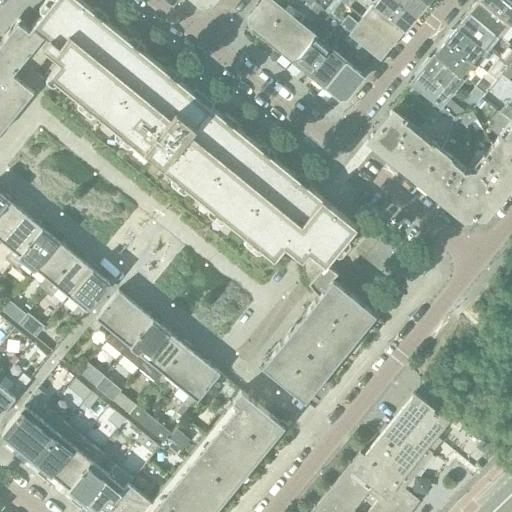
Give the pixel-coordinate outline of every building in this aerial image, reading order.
[(356,226),(229,122),(211,107),(215,102),(205,95),(194,86),(191,90),(80,0),(53,0),(32,26),(48,39),(42,47),(59,61),(49,75),(68,90),(87,105),(144,152),(146,150),(162,163),(160,165),(274,258),(284,245),(302,260),(308,251),(325,264),(356,226)] [(261,37),(283,9),(270,0),(263,0),(250,17),(250,22),(252,24),(252,25),(252,30),(261,37)] [(314,3),(310,0),(307,0),(298,12),(297,11),(292,17),(283,9),(261,37),(276,49),(314,3)] [(330,16),(342,0),(341,0),(333,0),(325,11),(330,16)] [(416,15),(397,0),(369,0),(373,3),(403,28),(407,23),(410,23),(416,15)] [(425,0),(397,0),(416,15),(423,8),(422,5),(425,0)] [(511,22),(483,0),(478,0),(469,11),(500,36),(511,22)] [(511,21),(511,0),(483,0),(511,22),(511,21)] [(314,35),(306,28),(322,8),(314,2),(314,3),(276,49),(292,62),(314,35)] [(403,28),(373,3),(361,18),(393,43),(400,36),(399,33),(403,28)] [(500,36),(469,11),(458,26),(488,50),(500,36)] [(393,43),(361,18),(357,23),(348,15),(340,23),(345,28),(351,32),(361,41),(372,50),(380,56),(384,51),(387,51),(393,43)] [(33,91),(43,79),(47,73),(49,75),(59,61),(42,47),(48,39),(32,26),(28,30),(18,21),(0,42),(0,131),(8,122),(25,100),(33,91)] [(345,28),(340,23),(324,43),(314,35),(292,62),(307,75),(345,28)] [(488,50),(458,26),(453,31),(450,31),(444,38),(477,64),(488,50)] [(323,87),(345,60),(335,52),(351,32),(345,28),(307,75),(323,87)] [(477,64),(444,38),(438,46),(439,49),(435,53),(465,78),(477,64)] [(358,45),(353,51),(362,59),(363,60),(372,50),(361,41),(358,45)] [(511,60),(511,46),(509,44),(498,58),(507,66),(511,60)] [(465,78),(435,53),(430,59),(428,58),(422,66),(454,92),(465,78)] [(496,80),(506,68),(507,66),(498,58),(486,72),(496,80)] [(345,95),(362,75),(345,60),(323,87),(332,95),(337,94),(339,95),(345,95)] [(454,92),(422,66),(415,74),(416,76),(411,82),(414,84),(431,97),(442,106),(454,92)] [(425,104),(431,97),(414,84),(409,90),(417,96),(416,97),(425,104)] [(473,108),(484,94),(475,86),(464,100),(473,108)] [(482,116),(490,105),(483,99),(474,110),(482,116)] [(442,148),(419,128),(426,119),(409,104),(401,114),(393,107),(367,139),(384,153),(385,152),(402,165),(401,167),(417,180),(442,148)] [(477,119),(472,111),(465,113),(466,126),(477,119)] [(466,129),(466,126),(465,113),(464,113),(456,116),(454,117),(451,129),(466,129)] [(511,119),(492,144),(511,160),(511,119)] [(510,185),(511,182),(511,160),(492,144),(485,152),(487,155),(478,165),(468,166),(474,214),(476,213),(479,216),(485,216),(498,200),(497,199),(508,184),(510,185)] [(474,214),(468,166),(462,167),(450,157),(452,155),(442,148),(417,180),(433,193),(434,192),(448,203),(447,205),(463,218),(469,217),(473,213),(474,214)] [(0,209),(10,198),(6,195),(4,197),(0,193),(0,209)] [(0,239),(2,241),(25,214),(12,203),(14,201),(10,198),(0,209),(0,239)] [(11,264),(43,225),(39,222),(38,224),(25,214),(2,241),(12,249),(5,259),(11,264)] [(36,269),(58,241),(46,230),(47,228),(43,225),(11,264),(18,269),(25,260),(36,269)] [(45,291),(77,253),(73,250),(71,251),(58,241),(36,269),(46,277),(38,286),(45,291)] [(340,358),(357,337),(376,315),(354,297),(333,280),(338,275),(334,272),(325,264),(308,251),(302,260),(304,261),(304,269),(305,277),(308,284),(311,288),(313,291),(318,296),(317,298),(304,314),(297,323),(279,344),(261,366),(283,384),(304,402),(322,380),(340,358)] [(70,296),(92,268),(79,258),(80,256),(77,253),(45,291),(51,297),(59,287),(70,296)] [(79,320),(109,283),(92,268),(70,296),(80,305),(73,315),(79,320)] [(113,332),(136,304),(118,290),(88,327),(94,333),(102,323),(113,332)] [(123,354),(154,316),(150,313),(148,315),(136,304),(113,332),(106,340),(123,354)] [(139,368),(169,332),(156,321),(158,319),(154,316),(123,354),(139,368)] [(0,335),(5,339),(14,328),(4,320),(0,324),(0,335)] [(156,382),(187,343),(183,340),(182,342),(169,332),(139,368),(156,382)] [(53,349),(60,340),(53,334),(46,342),(53,349)] [(180,387),(202,359),(190,348),(191,347),(187,343),(156,382),(162,386),(169,378),(180,387)] [(184,417),(220,373),(202,359),(180,387),(191,396),(183,405),(182,404),(176,411),(184,417)] [(89,380),(97,372),(88,364),(81,373),(89,380)] [(74,378),(68,387),(76,393),(82,385),(74,378)] [(116,387),(104,378),(97,387),(109,396),(116,387)] [(0,416),(23,388),(16,383),(9,392),(0,385),(0,416)] [(210,402),(219,392),(213,387),(204,398),(210,402)] [(41,419),(30,410),(44,393),(38,388),(1,433),(18,447),(41,419)] [(214,511),(249,470),(284,426),(241,390),(151,500),(130,482),(108,511),(106,511),(214,511)] [(137,405),(120,391),(113,400),(129,414),(137,405)] [(89,410),(98,399),(91,393),(82,404),(89,410)] [(403,487),(431,453),(424,447),(447,419),(415,393),(364,455),(359,452),(359,453),(311,511),(408,511),(418,500),(403,487)] [(34,463),(66,423),(59,418),(52,427),(41,419),(18,447),(31,457),(30,459),(34,463)] [(52,474),(75,446),(65,438),(72,429),(66,423),(34,463),(38,466),(39,464),(52,474)] [(159,447),(143,433),(137,440),(153,454),(159,447)] [(180,449),(187,440),(180,435),(174,443),(180,449)] [(174,456),(180,449),(174,443),(168,451),(174,456)] [(67,490),(99,451),(93,445),(85,455),(75,446),(52,474),(65,485),(63,487),(67,490)] [(85,502),(109,474),(98,465),(106,456),(99,451),(67,490),(71,493),(73,491),(85,502)] [(106,511),(108,511),(130,482),(133,479),(116,465),(109,474),(85,502),(97,511),(106,511)]
